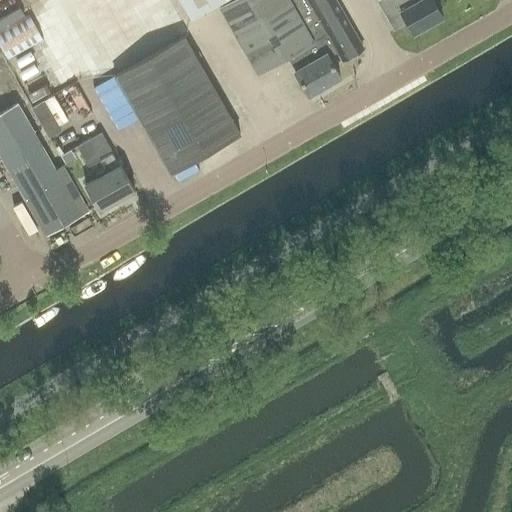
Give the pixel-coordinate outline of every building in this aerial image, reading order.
[(180,0),(191,19),(223,0),(180,0)] [(340,76),(329,57),(340,51),(344,59),(364,48),(336,0),(231,0),(219,7),(259,73),(289,56),(297,70),(295,71),(309,94),(340,76)] [(376,0),(393,28),(406,21),(413,33),(443,16),(433,0),(376,0)] [(29,14),(0,31),(0,43),(10,60),(44,40),(29,14)] [(184,36),(115,75),(171,171),(239,131),(184,36)] [(45,99),(33,106),(49,134),(61,127),(45,99)] [(102,208),(136,188),(102,131),(78,144),(89,164),(101,157),(108,169),(87,182),(102,208)] [(69,151),(61,156),(66,164),(74,160),(69,151)]
